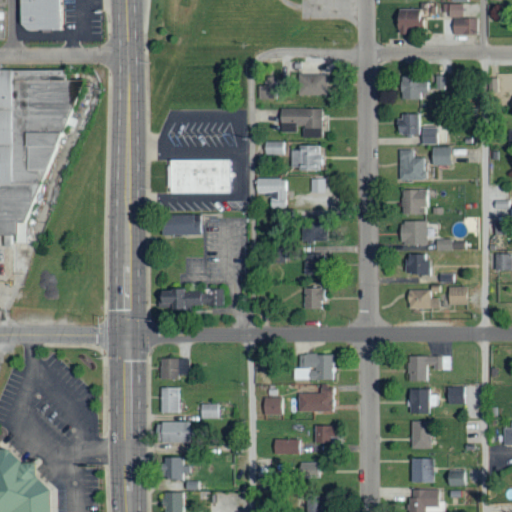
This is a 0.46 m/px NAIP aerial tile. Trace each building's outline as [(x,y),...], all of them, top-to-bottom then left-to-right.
[(24,29),(23,0),(63,0),(64,28),(24,29)] [(461,5),(447,5),(447,18),(461,18),(461,5)] [(408,35),(407,31),(419,31),(418,10),(395,11),(395,35),(408,35)] [(477,19),(451,19),(451,35),(477,35),(477,19)] [(0,67),(0,234),(21,234),(21,222),(28,222),(86,79),(67,80),(67,67),(0,67)] [(297,96),(326,96),(326,76),(297,75),(297,96)] [(444,76),(435,76),(435,90),(444,90),(444,76)] [(399,101),(418,101),(418,94),(425,95),(426,79),(399,79),(399,101)] [(497,79),(487,79),(488,94),(498,93),(497,79)] [(257,83),(257,100),(276,99),(276,83),(257,83)] [(296,132),(296,127),(302,127),(302,138),(322,138),(321,109),(278,109),(279,133),(296,132)] [(417,115),(396,115),(397,136),(417,136),(417,115)] [(436,128),(419,129),(420,145),(436,145),(436,128)] [(285,142),(264,142),(264,155),(285,155),(285,142)] [(290,151),(291,171),(321,171),(321,146),(298,146),(298,151),(290,151)] [(449,166),(448,148),(430,149),(430,166),(449,166)] [(398,182),(425,181),(425,158),(413,159),(413,151),(397,151),(398,182)] [(172,159),(234,159),(234,193),(172,193),(172,159)] [(256,194),(269,194),(270,209),(287,208),(286,179),(256,180),(256,194)] [(400,191),(400,215),(427,215),(427,190),(400,191)] [(202,234),(202,215),(160,215),(160,234),(202,234)] [(398,223),(399,246),(426,246),(426,222),(398,223)] [(450,240),(435,240),(435,252),(450,251),(450,240)] [(404,255),(404,276),(428,276),(427,254),(404,255)] [(511,254),(494,254),(493,271),(511,271),(511,254)] [(303,276),(323,275),(322,255),(302,255),(303,276)] [(438,283),(453,283),(453,275),(438,274),(438,283)] [(466,306),(466,288),(447,287),(447,305),(466,306)] [(302,289),(302,310),(322,310),(321,289),(302,289)] [(222,290),(156,292),(156,312),(198,310),(198,307),(223,306),(222,290)] [(407,311),(438,310),(438,299),(428,299),(428,291),(406,292),(407,311)] [(292,379),(333,380),(333,354),(299,354),(298,368),(293,368),(292,379)] [(407,380),(427,381),(427,369),(449,370),(450,356),(407,355),(407,380)] [(189,359),(160,358),(159,379),(179,379),(179,374),(188,374),(189,359)] [(465,404),(465,386),(446,387),(446,404),(465,404)] [(179,388),(160,387),(159,412),(179,412),(179,388)] [(297,411),(332,412),(332,387),(319,387),(319,393),(297,393),(297,411)] [(429,389),(408,389),(408,414),(428,413),(428,406),(437,406),(437,394),(429,394),(429,389)] [(263,415),(282,415),(282,397),(263,397),(263,415)] [(219,418),(218,403),(200,404),(200,418),(219,418)] [(431,421),(410,421),(410,448),(431,449),(431,421)] [(187,422),(156,422),(155,442),(187,442),(187,422)] [(329,444),(329,437),(337,437),(337,426),(313,426),(313,444),(329,444)] [(511,444),(511,427),(502,428),(503,445),(511,444)] [(300,440),(273,439),(272,453),(299,454),(300,440)] [(52,511),(0,511),(0,449),(10,449),(24,463),(36,463),(37,474),(52,490),(52,511)] [(183,480),(183,458),(165,457),(164,479),(183,480)] [(409,482),(434,482),(434,459),(410,458),(409,482)] [(298,478),(320,477),(320,462),(298,462),(298,478)] [(465,470),(446,471),(447,486),(465,486),(465,470)] [(440,489),(413,489),(413,497),(406,497),(406,511),(444,511),(444,500),(440,500),(440,489)] [(183,511),(183,492),(163,493),(163,511),(183,511)] [(304,511),(325,511),(326,497),(304,496),(304,511)]
